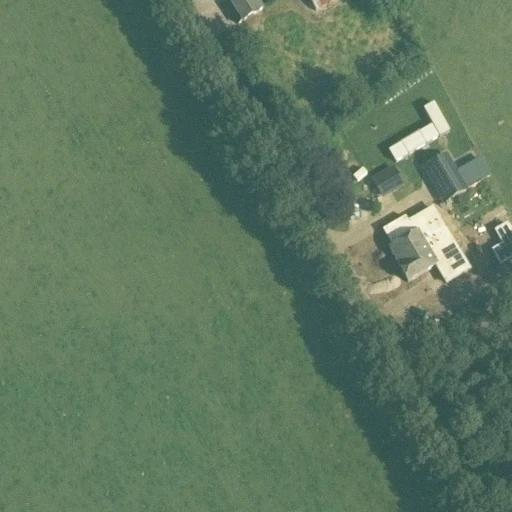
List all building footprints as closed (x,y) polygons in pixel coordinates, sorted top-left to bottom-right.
[(220,0),(236,26),(261,12),(254,0),(220,0)] [(305,0),(314,14),(337,0),(305,0)] [(442,207),(468,192),(447,156),(421,171),(442,207)] [(468,272),(432,212),(411,225),(417,235),(406,242),(403,237),(401,234),(396,233),(391,234),(388,238),(387,244),(390,251),(389,251),(401,270),(399,271),(408,285),(436,268),(446,285),(468,272)] [(511,239),(500,246),(490,252),(499,268),(511,260),(511,239)]
